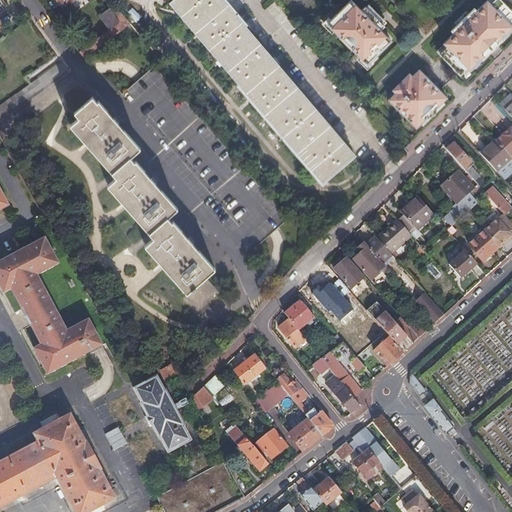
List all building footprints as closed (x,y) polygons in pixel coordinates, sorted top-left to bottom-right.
[(172,0),(324,178),(351,155),(218,0),(172,0)] [(351,0),(348,0),(330,18),(326,21),(334,29),(337,33),(339,31),(357,50),(356,51),(359,55),(366,62),(374,54),(390,39),(380,28),(384,24),(383,24),(365,5),(364,5),(360,9),(351,0)] [(511,22),(511,8),(503,0),(492,0),(490,2),(488,0),(486,0),(477,9),(474,7),(470,11),(456,25),(452,29),(454,31),(444,42),(447,45),(439,53),(460,74),(468,66),(470,69),(481,58),(482,58),(481,57),(502,36),(503,37),(503,36),(511,27),(511,24),(511,22)] [(368,2),(365,5),(383,24),(386,21),(376,11),(368,2)] [(88,24),(98,38),(122,20),(111,7),(88,24)] [(456,25),(470,11),(467,8),(453,22),(456,25)] [(326,21),(330,18),(328,15),(321,21),(331,31),(334,29),(326,21)] [(80,51),(84,58),(131,23),(126,17),(122,20),(98,38),(80,51)] [(339,31),(337,33),(355,52),(356,51),(357,50),(339,31)] [(505,38),(503,36),(503,37),(502,36),(481,57),(482,58),(481,58),(483,60),(505,38)] [(447,45),(444,42),(437,50),(439,53),(447,45)] [(377,57),(374,54),(366,62),(359,55),(357,57),(366,67),(377,57)] [(62,61),(0,105),(0,122),(70,72),(62,61)] [(463,76),(470,69),(468,66),(460,74),(463,76)] [(414,78),(421,71),(419,69),(412,76),(414,78)] [(446,97),(421,71),(414,78),(412,76),(409,73),(392,89),(395,92),(398,95),(391,101),(416,127),(420,123),(442,101),(446,97)] [(134,98),(144,89),(137,82),(127,90),(134,98)] [(398,95),(395,92),(388,99),(391,101),(398,95)] [(511,117),(511,93),(500,104),(507,112),(511,117)] [(80,117),(71,124),(113,172),(104,180),(148,233),(141,240),(186,293),(185,293),(198,308),(216,291),(204,277),(213,269),(189,241),(183,235),(171,221),(170,223),(166,218),(175,209),(135,161),(134,163),(129,158),(140,148),(99,100),(97,101),(93,96),(76,112),(80,117)] [(445,103),(442,101),(420,123),(423,126),(445,103)] [(496,140),(511,156),(511,128),(511,127),(496,140)] [(455,141),(451,136),(448,139),(443,144),(464,168),(471,161),(454,142),(455,141)] [(511,171),(511,156),(496,140),(481,154),(504,179),(511,171)] [(473,163),(471,161),(464,168),(466,170),(469,167),(473,163)] [(478,177),(469,167),(466,170),(469,174),(475,180),(478,177)] [(473,186),(458,170),(443,184),(458,200),(453,203),(456,206),(445,215),(453,223),(479,200),(469,189),(473,186)] [(486,193),(500,208),(506,202),(492,185),(487,181),(481,187),(485,191),(486,193)] [(0,183),(0,214),(13,208),(0,183)] [(434,213),(418,195),(400,210),(417,229),(434,213)] [(501,248),(511,238),(511,221),(504,213),(493,223),(488,221),(481,226),(484,230),(493,239),(499,245),(501,248)] [(398,219),(411,234),(417,229),(403,214),(398,219)] [(411,234),(398,219),(378,238),(378,239),(392,254),(412,235),(411,234)] [(456,229),(452,224),(448,229),(451,233),(456,229)] [(483,260),(499,245),(493,239),(484,230),(469,244),(483,260)] [(47,238),(0,262),(0,281),(6,293),(12,289),(42,344),(36,347),(50,374),(104,346),(90,319),(69,329),(40,274),(61,264),(47,238)] [(383,262),(393,255),(392,254),(378,239),(369,246),(379,258),(383,262)] [(364,271),(379,258),(369,246),(365,241),(358,247),(361,252),(353,259),(364,271)] [(421,259),(428,253),(424,249),(421,246),(415,251),(421,259)] [(461,276),(477,262),(465,249),(449,263),(461,276)] [(351,287),(365,275),(348,256),(334,268),(351,287)] [(380,272),(370,279),(375,286),(385,278),(380,272)] [(330,278),(324,284),(357,321),(363,315),(330,278)] [(322,286),(312,295),(345,332),(355,323),(322,286)] [(435,321),(445,313),(438,306),(425,291),(416,299),(429,314),(435,321)] [(301,299),(284,312),(289,319),(298,329),(314,316),(301,299)] [(396,344),(406,335),(391,317),(376,301),(366,309),(389,336),(396,344)] [(413,342),(419,336),(397,311),(391,317),(406,335),(413,342)] [(298,329),(289,319),(279,327),(295,346),(298,349),(302,346),(303,347),(309,343),(298,329)] [(343,340),(338,334),(333,337),(338,344),(343,340)] [(388,365),(403,351),(396,344),(389,336),(385,340),(383,338),(380,341),(382,342),(374,350),(388,365)] [(364,366),(343,340),(338,344),(335,346),(357,372),(364,366)] [(266,366),(256,353),(234,370),(245,383),(266,366)] [(321,357),(313,364),(321,374),(329,368),(321,357)] [(173,362),(160,369),(165,378),(177,371),(173,362)] [(353,397),(361,390),(343,368),(335,374),(353,397)] [(278,381),(288,393),(290,396),(302,386),(297,380),(294,382),(286,372),(283,375),(278,369),(272,373),(278,381)] [(359,405),(353,397),(335,374),(326,382),(351,412),(353,411),(359,405)] [(157,375),(134,388),(142,402),(141,403),(148,415),(145,417),(150,426),(152,424),(159,438),(161,437),(169,452),(192,439),(184,424),(185,424),(176,408),(181,405),(182,405),(188,402),(185,397),(179,400),(179,401),(174,404),(166,389),(165,389),(157,375)] [(421,387),(410,376),(410,385),(417,393),(421,387)] [(253,402),(263,413),(288,393),(278,381),(253,402)] [(195,394),(202,407),(213,398),(203,386),(195,394)] [(301,402),(309,395),(302,386),(290,396),(298,405),(301,402)] [(446,433),(448,432),(454,427),(440,410),(439,411),(432,402),(430,403),(422,394),(420,396),(427,405),(426,406),(432,415),(431,415),(446,433)] [(298,405),(305,414),(309,411),(301,402),(298,405)] [(308,418),(322,435),(327,431),(332,427),(332,423),(322,410),(317,414),(313,408),(309,411),(305,414),(308,418)] [(0,507),(58,476),(77,511),(86,511),(116,497),(103,473),(105,472),(89,441),(86,442),(71,414),(35,433),(39,441),(0,461),(0,507)] [(289,434),(302,451),(307,447),(322,435),(308,418),(289,434)] [(260,471),(268,464),(247,438),(245,436),(242,432),(236,426),(228,432),(238,445),(239,446),(237,447),(242,454),(245,452),(260,471)] [(335,450),(342,459),(360,445),(365,450),(368,448),(371,450),(377,457),(376,458),(382,465),(383,465),(391,475),(399,469),(365,426),(359,431),(352,437),(347,441),(335,450)] [(272,458),(288,445),(275,428),(256,443),(264,451),(265,450),(272,458)] [(377,457),(371,450),(368,448),(365,450),(364,451),(358,455),(353,459),(368,479),(376,472),(372,467),(375,464),(379,469),(383,465),(382,465),(376,458),(377,457)] [(157,496),(164,511),(216,511),(243,498),(223,461),(157,496)] [(394,488),(399,485),(393,478),(391,475),(383,465),(379,469),(394,488)] [(302,476),(297,480),(306,490),(301,494),(313,509),(318,504),(324,511),(332,511),(325,503),(313,490),(302,476)] [(328,477),(313,490),(325,503),(340,491),(328,477)] [(391,496),(401,488),(399,485),(394,488),(389,493),(391,496)] [(432,511),(433,511),(425,501),(423,503),(418,496),(412,490),(401,499),(406,506),(403,508),(406,511),(432,511)] [(381,504),(384,499),(375,493),(372,499),(381,504)]
